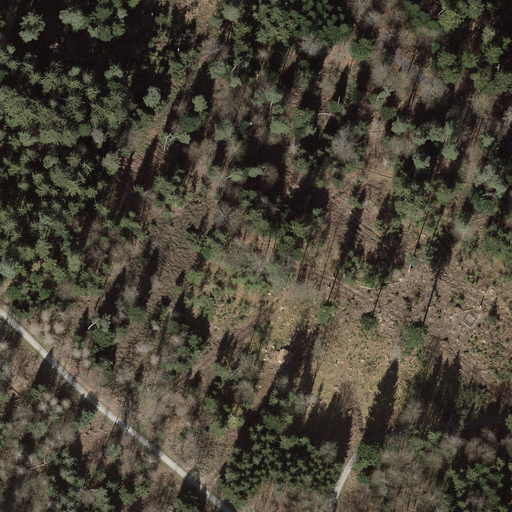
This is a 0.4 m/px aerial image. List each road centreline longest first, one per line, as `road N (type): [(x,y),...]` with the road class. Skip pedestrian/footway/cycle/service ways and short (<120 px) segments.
road 1 (track): [(0,314),(230,511)]
road 2 (unclassified): [(511,145),(334,0)]
road 3 (track): [(511,417),(390,432),(363,446),(329,511)]
